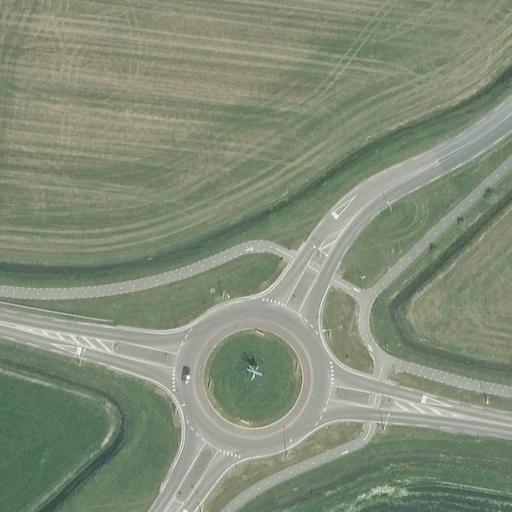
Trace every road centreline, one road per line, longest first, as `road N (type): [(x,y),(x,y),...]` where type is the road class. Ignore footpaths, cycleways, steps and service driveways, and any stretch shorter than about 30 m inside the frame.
road 1 (tertiary): [(490,131),(358,194),(335,213),(268,312)]
road 2 (tertiary): [(303,333),(324,277),(362,219),(480,146),(490,131)]
road 3 (primary): [(193,344),(0,320)]
road 4 (primary): [(313,410),(506,425)]
road 5 (primary): [(506,425),(320,373)]
road 6 (primary): [(0,328),(184,383)]
